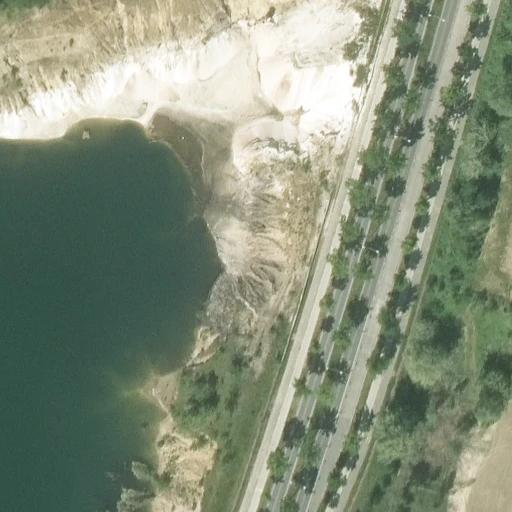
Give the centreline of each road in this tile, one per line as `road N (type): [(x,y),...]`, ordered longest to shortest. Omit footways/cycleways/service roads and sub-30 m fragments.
road 1 (secondary): [(426,0),(272,511)]
road 2 (secondary): [(300,511),(453,0)]
